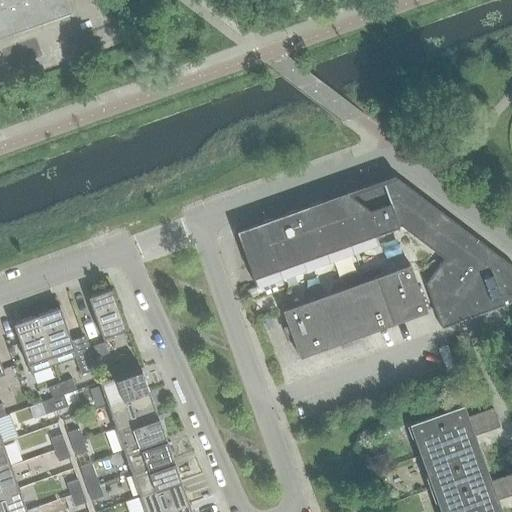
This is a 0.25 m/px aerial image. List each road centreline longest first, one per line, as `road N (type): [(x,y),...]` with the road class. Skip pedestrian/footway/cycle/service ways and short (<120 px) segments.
road 1 (residential): [(293,511),(197,221)]
road 2 (residential): [(120,249),(241,511)]
road 3 (residential): [(396,158),(197,221)]
road 4 (residential): [(396,158),(511,247)]
road 5 (residential): [(0,294),(120,249)]
